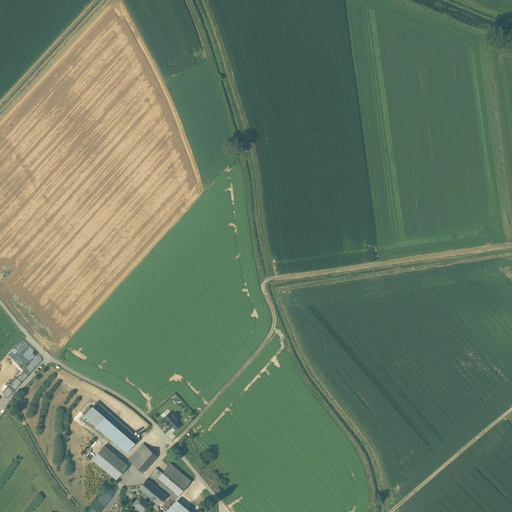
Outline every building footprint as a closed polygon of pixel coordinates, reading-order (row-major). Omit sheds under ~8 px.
[(139,438),(97,402),(84,416),(126,453),(139,438)] [(173,414),(170,412),(163,418),(166,421),(165,422),(166,422),(168,424),(167,424),(168,425),(169,424),(171,427),(178,420),(176,418),(176,417),(173,414)] [(133,464),(148,448),(143,444),(128,460),(133,464)] [(125,468),(128,465),(104,446),(102,448),(102,449),(106,452),(109,455),(110,455),(113,458),(114,458),(114,459),(117,461),(118,462),(117,462),(121,465),(121,464),(122,465),(121,465),(125,468)] [(113,458),(110,455),(109,455),(106,452),(102,449),(102,448),(102,449),(93,459),(92,460),(93,460),(97,463),(96,463),(97,463),(100,466),(101,467),(101,466),(104,469),(104,470),(105,469),(108,472),(108,473),(112,476),(116,479),(125,468),(121,465),(122,465),(121,464),(121,465),(117,462),(118,462),(117,461),(114,459),(114,458),(113,458)] [(148,448),(133,464),(142,473),(157,456),(148,448)] [(162,473),(156,481),(169,492),(176,498),(191,481),(170,463),(162,473)] [(169,492),(156,481),(162,473),(156,468),(147,479),(167,495),(169,492)] [(167,495),(147,479),(139,488),(143,491),(140,495),(152,505),(155,501),(159,505),(164,499),(167,495)] [(140,495),(140,496),(133,503),(133,504),(142,511),(145,511),(151,505),(152,505),(140,495)] [(186,511),(175,503),(167,511),(186,511)]
